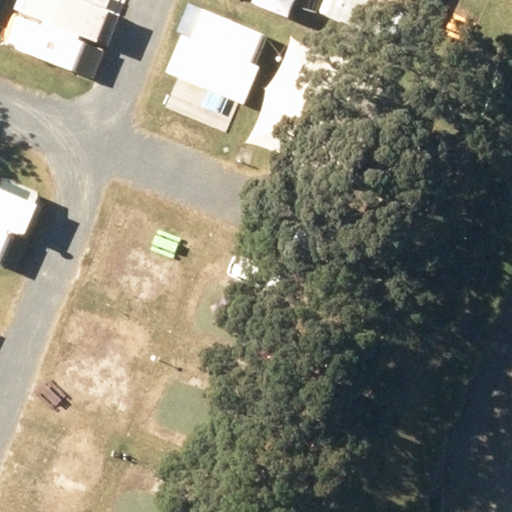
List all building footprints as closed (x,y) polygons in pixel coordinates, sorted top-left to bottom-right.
[(64,0),(28,0),(6,56),(36,68),(64,0)] [(73,87),(107,0),(70,0),(41,74),(73,87)] [(420,0),(327,0),(321,15),(398,50),(420,0)] [(269,38),(190,5),(160,75),(248,112),(263,77),(255,73),(269,38)] [(359,105),(294,78),(267,144),(331,171),(359,105)] [(0,244),(23,191),(0,181),(0,244)] [(104,444),(131,376),(69,351),(42,418),(104,444)]
